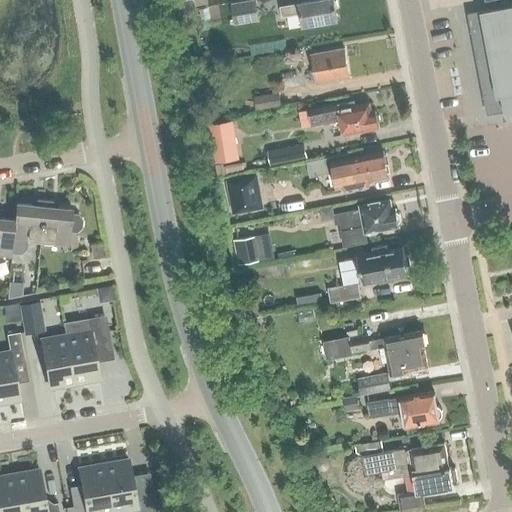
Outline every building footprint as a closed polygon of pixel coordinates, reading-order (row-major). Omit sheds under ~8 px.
[(194,0),(169,0),(171,10),(196,6),(194,0)] [(334,0),(318,0),(298,3),(298,4),(280,7),(282,17),(300,14),(302,27),(338,20),(334,0)] [(486,109),(511,103),(511,0),(498,0),(500,8),(467,15),(486,109)] [(255,1),(231,6),(235,26),(259,22),(255,1)] [(311,54),(316,83),(350,78),(345,48),(311,54)] [(279,93),(255,97),(256,109),(280,106),(279,93)] [(337,107),(310,112),(313,126),(340,121),(343,136),(378,129),(377,125),(380,122),(379,116),(375,114),(374,111),(371,112),(369,104),(355,107),(354,102),(336,106),(337,107)] [(215,164),(239,159),(233,121),(209,125),(215,164)] [(307,159),(304,144),(267,151),(270,166),(307,159)] [(332,172),(333,173),(331,176),(332,184),(335,185),(335,188),(341,187),(344,192),(367,187),(369,182),(388,178),(387,174),(390,173),(388,164),(385,165),(383,152),(349,159),(348,154),(324,158),(326,165),(328,164),(329,173),(332,172)] [(248,176),(226,180),(232,213),(258,208),(253,185),(249,186),(248,176)] [(15,203),(14,219),(10,253),(18,253),(21,252),(24,250),(25,247),(26,240),(40,241),(44,200),(36,199),(36,205),(15,203)] [(51,206),(51,200),(44,200),(40,241),(68,244),(70,230),(76,231),(80,227),(81,220),(77,215),(71,214),(72,208),(51,206)] [(359,210),(338,214),(345,247),(368,243),(366,234),(369,236),(375,235),(377,231),(399,227),(398,224),(401,220),(400,216),(396,213),(395,209),(391,210),(389,201),(379,203),(379,201),(369,203),(369,205),(358,207),(359,210)] [(332,207),(320,209),(322,221),(334,219),(332,207)] [(0,254),(10,255),(10,253),(12,238),(14,219),(0,217),(0,254)] [(234,241),(239,265),(259,261),(254,237),(234,241)] [(90,247),(92,259),(103,258),(102,245),(90,247)] [(356,259),(339,262),(344,286),(355,284),(361,283),(361,284),(378,281),(378,283),(394,280),(393,278),(408,275),(406,267),(409,266),(408,257),(404,258),(402,248),(387,251),(386,245),(371,248),(372,254),(356,257),(356,259)] [(284,260),(275,261),(277,270),(285,269),(284,260)] [(24,285),(10,284),(9,298),(9,299),(23,296),(24,285)] [(344,286),(327,289),(329,303),(358,298),(355,284),(344,286)] [(110,287),(96,289),(98,303),(112,301),(110,287)] [(19,306),(24,334),(43,330),(38,302),(19,306)] [(89,332),(65,336),(74,385),(98,380),(92,343),(108,340),(104,318),(87,321),(89,332)] [(421,331),(383,339),(367,342),(366,335),(323,343),(326,360),(345,356),(344,354),(369,349),(369,351),(380,349),(383,362),(388,361),(390,374),(427,367),(423,348),(425,348),(424,344),(427,342),(426,336),(421,335),(421,331)] [(9,352),(0,353),(0,403),(18,401),(12,365),(24,363),(18,333),(6,335),(9,352)] [(74,385),(65,336),(40,340),(49,389),(74,385)] [(385,374),(357,379),(360,395),(388,390),(385,374)] [(438,422),(437,420),(440,419),(442,416),(442,412),(441,409),(439,406),(437,406),(435,405),(433,392),(367,402),(369,418),(402,413),(404,428),(438,422)] [(358,410),(356,396),(343,398),(345,412),(358,410)] [(356,453),(363,456),(366,474),(381,472),(382,480),(412,474),(415,492),(396,495),(399,511),(423,507),(421,492),(453,487),(452,484),(456,483),(454,469),(450,470),(449,468),(448,468),(444,444),(411,450),(406,445),(399,447),(399,449),(383,451),(381,441),(355,445),(356,453)] [(127,460),(102,465),(110,511),(120,511),(125,511),(153,511),(150,493),(134,496),(127,460)] [(110,511),(102,465),(78,469),(84,505),(72,507),(72,511),(110,511)] [(38,470),(13,475),(19,511),(57,511),(57,504),(44,506),(38,470)] [(19,511),(13,475),(0,477),(0,511),(19,511)]
